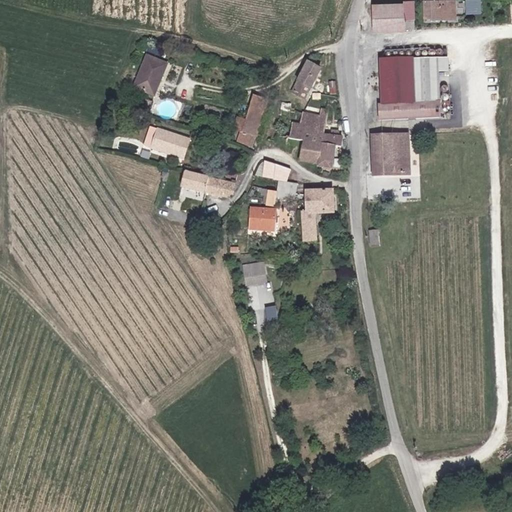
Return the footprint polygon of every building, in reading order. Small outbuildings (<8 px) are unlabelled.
[(421,1),(422,19),(454,19),(453,0),(421,1)] [(482,0),(466,0),(468,14),(483,12),(482,0)] [(385,11),(385,30),(394,30),(392,3),(370,4),(371,11),(385,11)] [(392,3),(394,30),(403,30),(402,3),(392,3)] [(371,11),(372,31),(385,30),(385,11),(371,11)] [(144,59),(132,89),(152,98),(164,66),(144,59)] [(380,107),(380,123),(441,122),(440,62),(415,62),(415,61),(382,62),(383,107),(380,107)] [(320,69),(306,62),(290,94),(303,101),(320,69)] [(250,145),(266,102),(251,96),(235,141),(250,145)] [(144,101),(142,108),(147,110),(150,104),(144,101)] [(281,104),(275,136),(292,139),(295,125),(302,127),(304,116),(286,112),(287,105),(281,104)] [(319,144),(316,165),(316,168),(329,170),(333,149),(337,150),(340,139),(321,136),(325,112),(319,112),(319,114),(311,113),(311,117),(304,116),(302,127),(295,125),(292,139),(301,141),(319,144)] [(146,129),(140,147),(182,159),(187,140),(146,129)] [(406,174),(406,135),(370,136),(371,176),(406,174)] [(262,148),(272,150),(274,141),(265,139),(262,148)] [(297,161),(316,165),(319,144),(301,141),(297,161)] [(288,171),(263,161),(259,176),(286,182),(288,171)] [(234,184),(184,171),(180,185),(221,196),(221,192),(231,195),(234,184)] [(292,199),(294,186),(275,181),(272,189),(274,190),(274,194),(263,190),(262,204),(273,204),(273,196),(292,199)] [(331,214),(331,192),(305,193),(304,214),(300,214),(299,243),(313,243),(314,213),(331,214)] [(271,227),(272,210),(247,207),(247,226),(271,227)] [(261,266),(260,261),(240,265),(241,269),(261,266)] [(261,266),(241,269),(244,284),(264,280),(261,266)] [(269,323),(279,322),(277,306),(266,307),(269,323)]
